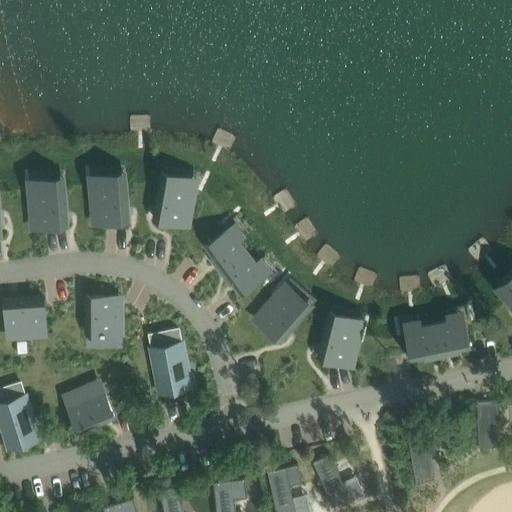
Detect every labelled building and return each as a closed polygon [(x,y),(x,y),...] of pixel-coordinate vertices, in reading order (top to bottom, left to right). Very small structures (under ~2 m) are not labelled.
[(162,181),(155,218),(183,223),(183,220),(189,221),(193,199),(187,198),(189,186),(162,181)] [(101,218),(101,222),(129,219),(126,182),(98,184),(99,196),(92,197),(94,219),(101,218)] [(7,225),(7,228),(35,229),(37,192),(9,191),(8,203),(2,203),(1,225),(7,225)] [(225,230),(206,245),(223,268),(248,250),(238,237),(233,241),(225,230)] [(258,263),(248,250),(223,268),(241,292),(260,277),(252,266),(258,263)] [(262,318),(260,321),(282,339),(306,310),(285,292),(277,302),(272,297),(258,314),(262,318)] [(44,295),(6,297),(8,326),(11,325),(12,336),(28,335),(27,324),(46,323),(44,295)] [(88,332),(115,332),(115,320),(121,320),(121,298),(115,298),(115,295),(88,295),(88,300),(83,300),(83,307),(88,307),(88,332)] [(329,319),(318,361),(346,368),(357,326),(329,319)] [(451,319),(435,322),(441,352),(470,346),(465,323),(452,325),(451,319)] [(421,332),(408,334),(413,358),(441,352),(435,322),(420,325),(421,332)] [(28,351),(27,338),(17,339),(17,352),(28,351)] [(183,340),(151,347),(160,391),(163,390),(164,393),(169,392),(168,389),(192,385),(189,371),(194,370),(192,363),(187,364),(183,340)] [(111,417),(115,415),(104,390),(101,391),(97,382),(83,388),(87,397),(70,404),(80,430),(105,420),(106,424),(113,421),(111,417)] [(17,444),(40,436),(36,423),(40,421),(38,415),(34,416),(27,393),(0,401),(0,416),(9,446),(12,445),(13,447),(18,446),(17,444)] [(475,442),(500,441),(498,397),(474,398),(475,442)] [(413,441),(415,472),(430,471),(428,440),(413,441)] [(332,501),(349,493),(329,450),(312,458),(332,501)] [(275,511),(295,510),(291,480),(301,478),(298,461),(269,465),(275,511)] [(256,475),(236,478),(239,503),(259,501),(256,475)]
